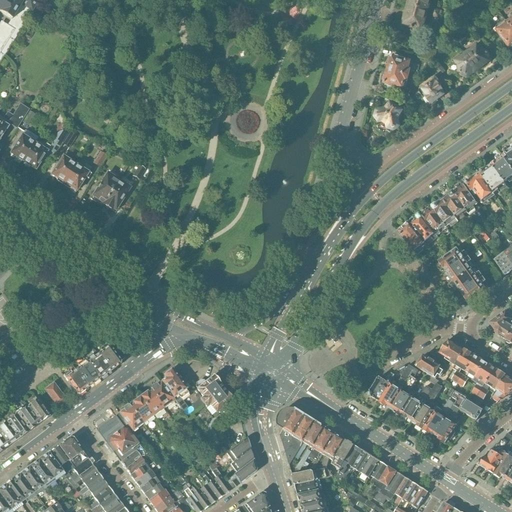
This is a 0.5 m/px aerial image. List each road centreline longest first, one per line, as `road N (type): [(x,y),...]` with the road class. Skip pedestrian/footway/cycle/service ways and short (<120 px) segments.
road 1 (secondary): [(284,367),(324,287),(385,200)]
road 2 (unclassified): [(362,182),(339,154),(379,0)]
road 3 (residential): [(511,70),(362,182)]
road 4 (secondary): [(511,84),(369,193)]
road 5 (secondary): [(385,200),(511,108)]
road 6 (residential): [(385,200),(394,205),(511,120)]
road 7 (unclassified): [(34,233),(155,317)]
road 8 (secondary): [(325,238),(280,303),(224,336)]
road 9 (secondary): [(154,300),(52,234),(34,233)]
road 10 (secondary): [(325,238),(266,356)]
road 11 (tertiary): [(444,483),(335,410)]
